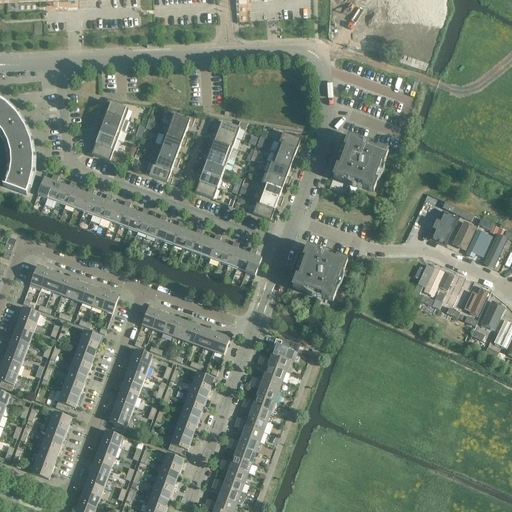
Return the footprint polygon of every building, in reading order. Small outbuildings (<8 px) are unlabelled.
[(353,0),(354,6),(387,5),(388,20),(435,17),(434,0),(353,0)] [(0,135),(1,137),(1,138),(1,139),(1,140),(1,141),(2,143),(3,144),(4,144),(5,144),(6,146),(5,147),(5,148),(5,149),(5,150),(5,151),(6,152),(6,153),(7,154),(8,156),(7,157),(7,158),(6,159),(6,160),(6,161),(7,163),(8,164),(8,166),(7,167),(7,168),(6,169),(6,171),(6,172),(6,173),(7,174),(7,175),(3,187),(27,195),(31,181),(33,174),(33,167),(36,167),(36,158),(34,143),(28,128),(19,115),(8,104),(0,98),(0,135)] [(105,109),(103,113),(125,121),(129,111),(111,104),(109,111),(105,109)] [(125,121),(103,113),(102,117),(106,118),(104,124),(122,131),(127,133),(130,123),(125,121)] [(172,115),(168,126),(186,132),(189,126),(192,127),(195,120),(186,117),(185,120),(172,115)] [(149,119),(146,129),(151,131),(155,121),(149,119)] [(238,128),(222,122),(220,129),(216,127),(214,132),(236,140),(240,129),(245,132),(248,124),(240,122),(238,128)] [(97,130),(96,133),(118,141),(122,131),(104,124),(101,131),(97,130)] [(186,132),(168,126),(165,136),(186,144),(188,140),(184,139),(186,132)] [(236,140),(214,132),(213,135),(217,136),(214,143),(232,149),(236,140)] [(98,139),(96,145),(114,152),(118,141),(96,133),(94,137),(98,139)] [(306,138),(298,135),(297,138),(283,133),(279,144),(297,150),(300,144),(304,145),(306,138)] [(186,144),(165,136),(161,146),(179,152),(181,146),(185,148),(186,144)] [(255,146),(258,139),(252,137),(249,144),(255,146)] [(359,141),(348,137),(344,148),(343,149),(341,152),(340,154),(338,157),(337,161),(337,165),(337,167),(333,178),(344,182),(345,184),(346,184),(348,186),(350,187),(353,188),(359,189),(363,190),(364,189),(374,193),(378,182),(379,182),(380,180),(382,177),(384,174),(385,166),(385,164),(385,163),(389,152),(378,148),(377,147),(376,146),(373,144),(369,142),(364,141),(361,141),(359,141)] [(232,149),(214,143),(212,149),(208,148),(207,152),(228,160),(232,149)] [(295,157),(297,150),(279,144),(276,154),(298,162),(299,158),(295,157)] [(90,150),(88,154),(92,156),(110,162),(114,152),(96,145),(94,151),(90,150)] [(161,146),(157,156),(179,164),(180,160),(176,159),(179,152),(161,146)] [(228,160),(207,152),(205,155),(209,157),(207,163),(225,170),(228,160)] [(296,166),(298,162),(276,154),(272,164),(290,170),(292,164),(296,166)] [(157,156),(153,166),(171,172),(174,166),(177,168),(179,164),(157,156)] [(201,168),(199,172),(221,180),(225,170),(207,163),(205,169),(201,168)] [(272,164),(268,174),(290,182),(291,178),(287,177),(290,170),(272,164)] [(153,166),(149,177),(171,185),(173,181),(169,179),(171,172),(153,166)] [(221,180),(199,172),(198,175),(202,177),(199,183),(217,190),(221,180)] [(268,174),(265,184),(282,190),(285,185),(289,186),(290,182),(268,174)] [(47,199),(56,176),(53,175),(51,181),(44,179),(38,196),(47,199)] [(56,203),(62,185),(57,183),(59,177),(56,176),(47,199),(56,203)] [(65,206),(74,183),(71,182),(69,188),(62,185),(56,203),(65,206)] [(74,183),(65,206),(74,209),(80,192),(75,190),(77,184),(74,183)] [(193,188),(191,192),(213,200),(217,190),(199,183),(197,190),(193,188)] [(282,190),(265,184),(261,194),(282,202),(284,199),(280,197),(282,190)] [(83,213),(92,189),(89,189),(87,195),(80,192),(74,209),(83,213)] [(92,189),(83,213),(92,216),(99,199),(92,197),(95,191),(92,189)] [(261,194),(257,204),(275,211),(277,205),(281,206),(282,202),(261,194)] [(99,199),(92,216),(101,219),(110,196),(107,195),(105,201),(99,199)] [(110,196),(101,219),(110,223),(117,206),(110,203),(113,197),(110,196)] [(123,208),(117,206),(110,223),(119,226),(128,203),(126,202),(123,208)] [(131,204),(128,203),(119,226),(129,229),(135,212),(129,210),(131,204)] [(445,203),(443,209),(453,214),(456,208),(445,203)] [(257,204),(253,215),(275,223),(276,219),(272,217),(275,211),(257,204)] [(141,215),(135,212),(129,229),(138,233),(146,210),(144,209),(141,215)] [(146,210),(138,233),(147,236),(153,219),(147,217),(149,211),(146,210)] [(441,244),(454,217),(442,211),(429,239),(441,244)] [(463,212),(461,217),(472,222),(474,217),(463,212)] [(153,219),(147,236),(156,239),(164,216),(162,215),(159,221),(153,219)] [(164,216),(156,239),(165,243),(171,226),(165,223),(167,217),(164,216)] [(459,220),(446,248),(461,255),(474,227),(459,220)] [(481,220),(479,226),(490,231),(492,225),(481,220)] [(171,226),(165,243),(174,246),(182,223),(180,222),(177,228),(171,226)] [(182,223),(174,246),(183,249),(189,232),(183,230),(185,224),(182,223)] [(466,254),(473,257),(479,245),(486,249),(490,241),(482,238),(485,232),(478,228),(466,254)] [(196,235),(189,232),(183,249),(192,253),(201,230),(198,229),(196,235)] [(203,231),(201,230),(192,253),(201,256),(207,239),(201,237),(203,231)] [(210,259),(219,236),(216,235),(214,241),(207,239),(201,256),(210,259)] [(219,236),(210,259),(219,263),(225,246),(219,244),(221,237),(219,236)] [(14,247),(16,241),(10,238),(9,240),(7,244),(14,247)] [(225,246),(219,263),(228,266),(237,243),(234,242),(232,248),(225,246)] [(239,244),(237,243),(228,266),(237,269),(244,253),(237,250),(239,244)] [(493,243),(484,263),(492,267),(497,257),(503,260),(506,252),(500,249),(501,246),(493,243)] [(318,251),(307,248),(303,258),(302,259),(300,262),(299,264),(297,267),(296,271),(296,275),(296,277),(292,288),(303,292),(304,294),(305,294),(307,296),(309,297),(312,298),(318,299),(322,300),(323,300),(333,303),(337,292),(338,292),(339,290),(341,287),(343,284),(344,277),(344,274),(344,273),(348,262),(337,258),(336,257),(335,256),(332,254),(328,252),(323,251),(320,251),(318,251)] [(250,255),(244,253),(237,269),(246,273),(255,250),(252,249),(250,255)] [(258,251),(255,250),(246,273),(255,276),(262,259),(255,257),(258,251)] [(37,267),(31,285),(41,289),(48,271),(37,267)] [(423,292),(432,296),(438,285),(444,287),(447,280),(441,277),(443,273),(434,268),(423,292)] [(48,271),(41,289),(51,292),(58,275),(48,271)] [(58,275),(51,292),(61,296),(68,279),(58,275)] [(68,279),(61,296),(72,300),(78,283),(68,279)] [(444,301),(459,308),(471,284),(460,279),(454,292),(449,290),(444,301)] [(88,286),(78,283),(72,300),(82,304),(88,286)] [(99,290),(88,286),(82,304),(92,307),(99,290)] [(417,299),(422,288),(417,286),(412,297),(417,299)] [(109,294),(99,290),(92,307),(102,311),(109,294)] [(470,315),(477,319),(489,294),(482,290),(479,296),(474,294),(465,312),(470,315)] [(443,303),(446,295),(439,292),(435,300),(443,303)] [(119,298),(109,294),(102,311),(113,315),(119,298)] [(424,297),(421,303),(432,308),(435,302),(424,297)] [(494,329),(504,308),(488,300),(478,322),(494,329)] [(23,309),(19,319),(37,325),(40,315),(23,309)] [(159,312),(149,309),(142,326),(153,330),(159,312)] [(449,309),(447,314),(457,319),(460,314),(449,309)] [(169,316),(159,312),(153,330),(163,334),(169,316)] [(169,316),(163,334),(173,337),(179,320),(169,316)] [(467,317),(465,323),(476,328),(478,322),(467,317)] [(19,319),(16,329),(33,336),(37,325),(19,319)] [(179,320),(173,337),(183,341),(190,324),(179,320)] [(491,342),(506,349),(511,335),(511,322),(510,321),(508,324),(501,321),(491,342)] [(200,328),(190,324),(183,341),(193,345),(200,328)] [(210,331),(200,328),(193,345),(204,349),(210,331)] [(33,336),(16,329),(12,339),(29,346),(33,336)] [(84,331),(81,342),(98,348),(102,338),(84,331)] [(220,335),(210,331),(204,349),(214,353),(220,335)] [(474,331),(471,337),(482,342),(485,336),(474,331)] [(230,339),(220,335),(214,353),(224,356),(230,339)] [(276,340),(273,347),(276,348),(273,356),(293,363),(296,353),(285,348),(288,341),(279,338),(278,341),(276,340)] [(29,346),(12,339),(8,350),(25,356),(29,346)] [(98,348),(81,342),(77,352),(94,358),(98,348)] [(488,349),(485,354),(496,359),(499,354),(488,349)] [(25,356),(8,350),(4,360),(21,366),(25,356)] [(136,350),(132,361),(149,367),(153,357),(136,350)] [(77,352),(73,362),(90,368),(94,358),(77,352)] [(261,358),(260,362),(286,372),(286,373),(288,374),(293,363),(273,356),(271,361),(261,358)] [(21,366),(4,360),(0,370),(18,377),(21,366)] [(132,361),(128,371),(145,377),(149,367),(132,361)] [(90,368),(73,362),(69,372),(87,379),(90,368)] [(286,372),(260,362),(258,367),(268,371),(266,376),(282,382),(285,372),(286,373),(286,372)] [(18,377),(0,370),(0,371),(0,381),(1,382),(0,385),(0,388),(12,393),(18,377)] [(128,371),(124,381),(142,388),(145,377),(128,371)] [(87,379),(69,372),(66,383),(83,389),(87,379)] [(197,373),(193,383),(211,390),(214,380),(197,373)] [(254,378),(252,383),(278,392),(282,382),(266,376),(264,382),(254,378)] [(142,388),(124,381),(121,391),(138,398),(142,388)] [(83,389),(66,383),(62,393),(79,399),(83,389)] [(193,383),(190,394),(207,400),(211,390),(193,383)] [(278,392),(252,383),(250,387),(260,391),(258,396),(274,402),(278,392)] [(121,391),(117,402),(134,408),(138,398),(121,391)] [(0,392),(0,404),(7,407),(10,396),(0,392)] [(62,393),(58,403),(56,409),(68,414),(70,408),(75,409),(79,399),(62,393)] [(190,394),(186,404),(203,410),(207,400),(190,394)] [(246,399),(244,403),(270,413),(274,402),(258,396),(256,402),(246,399)] [(117,402),(113,412),(130,418),(134,408),(117,402)] [(270,413),(244,403),(243,408),(253,411),(251,417),(267,423),(270,413)] [(186,404),(182,414),(199,421),(203,410),(186,404)] [(114,424),(112,429),(124,434),(130,418),(113,412),(109,422),(114,424)] [(54,413),(50,423),(68,429),(72,419),(54,413)] [(182,414),(178,424),(195,431),(199,421),(182,414)] [(239,419),(237,423),(263,433),(267,423),(251,417),(249,423),(239,419)] [(68,429),(50,423),(47,433),(64,440),(68,429)] [(263,433),(237,423),(235,428),(245,432),(243,437),(259,443),(263,433)] [(178,424),(174,434),(192,441),(195,431),(178,424)] [(106,432),(102,442),(119,448),(123,438),(106,432)] [(47,433),(43,443),(60,450),(64,440),(47,433)] [(174,434),(168,450),(181,455),(183,449),(188,451),(192,441),(174,434)] [(231,440),(229,444),(255,453),(259,443),(243,437),(241,443),(231,440)] [(102,442),(98,452),(115,458),(119,448),(102,442)] [(43,443),(39,453),(57,460),(60,450),(43,443)] [(255,453),(229,444),(227,449),(238,452),(235,458),(251,464),(255,453)] [(98,452),(95,462),(111,468),(115,458),(98,452)] [(39,453),(35,464),(53,470),(57,460),(39,453)] [(167,454),(163,464),(180,471),(184,461),(167,454)] [(223,460),(222,464),(248,474),(251,464),(235,458),(233,464),(223,460)] [(111,468),(95,462),(91,472),(108,478),(111,468)] [(35,464),(31,474),(49,480),(53,470),(35,464)] [(160,475),(177,481),(180,471),(163,464),(160,475)] [(248,474),(222,464),(220,469),(230,472),(228,478),(244,484),(248,474)] [(91,472),(87,482),(104,488),(108,478),(91,472)] [(160,475),(156,485),(173,491),(177,481),(160,475)] [(216,480),(214,484),(240,494),(244,484),(228,478),(226,484),(216,480)] [(87,482),(83,492),(100,499),(104,488),(87,482)] [(240,494),(214,484),(212,489),(223,493),(220,498),(236,504),(240,494)] [(173,491),(156,485),(152,495),(169,502),(173,491)] [(83,492),(80,503),(96,509),(100,499),(83,492)] [(169,502),(152,495),(148,505),(165,511),(169,502)] [(233,511),(236,504),(220,498),(218,505),(208,501),(206,505),(225,511),(233,511)] [(80,503),(76,511),(95,511),(96,509),(80,503)]
